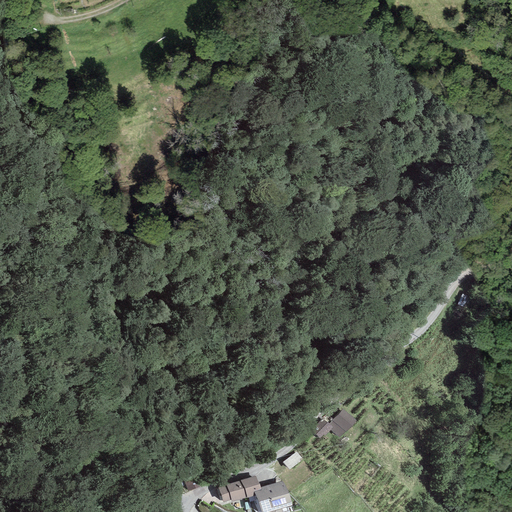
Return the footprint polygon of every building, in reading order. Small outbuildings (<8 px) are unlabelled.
[(355,421),(343,409),(329,424),(332,427),(330,429),(339,438),(355,421)] [(329,424),(322,418),(310,430),(320,439),(330,429),(332,427),(329,424)] [(302,459),(296,452),(283,462),(289,470),(302,459)] [(260,488),(256,476),(240,481),(218,488),(223,503),(231,500),(231,502),(247,497),(247,498),(256,495),(255,492),(261,490),(260,488)] [(284,481),(260,488),(261,490),(255,492),(256,495),(260,511),(270,511),(291,506),(284,481)]
